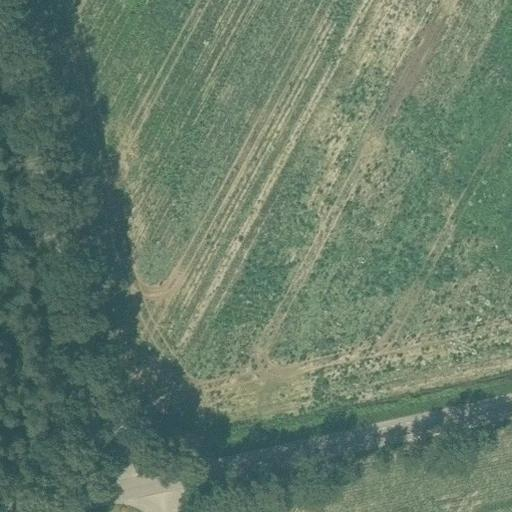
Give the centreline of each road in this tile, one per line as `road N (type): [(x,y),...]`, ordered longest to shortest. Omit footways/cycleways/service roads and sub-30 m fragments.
road 1 (unclassified): [(146,491),(81,305),(5,0)]
road 2 (unclassified): [(146,491),(511,399)]
